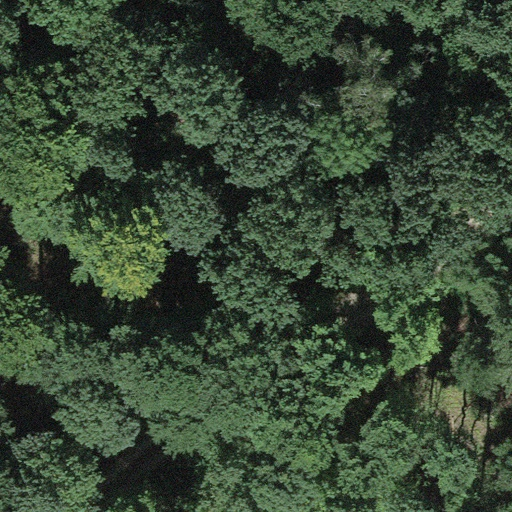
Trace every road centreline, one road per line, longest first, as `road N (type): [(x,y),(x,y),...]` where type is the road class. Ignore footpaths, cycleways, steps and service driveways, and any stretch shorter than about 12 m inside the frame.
road 1 (track): [(110,511),(254,385),(511,208)]
road 2 (track): [(279,368),(0,27)]
